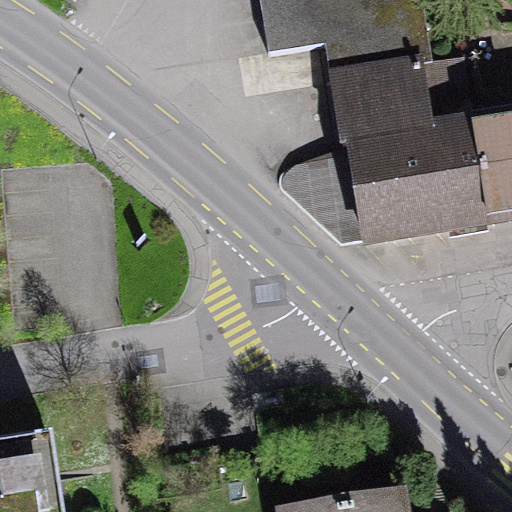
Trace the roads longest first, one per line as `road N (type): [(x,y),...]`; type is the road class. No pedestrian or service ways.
road 1 (secondary): [(0,20),(145,129),(370,325)]
road 2 (residential): [(370,325),(0,388)]
road 3 (secondary): [(370,325),(511,454)]
road 4 (residential): [(370,325),(511,297)]
